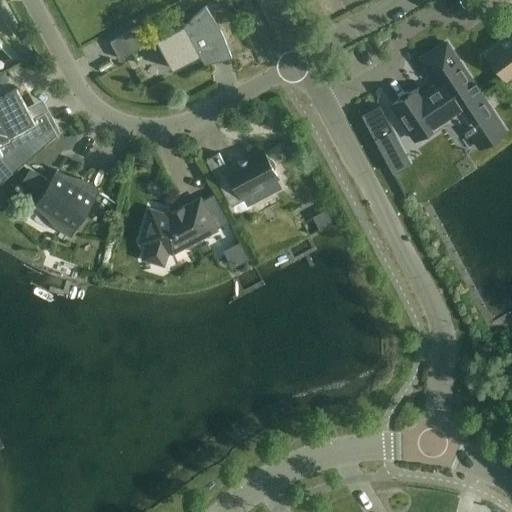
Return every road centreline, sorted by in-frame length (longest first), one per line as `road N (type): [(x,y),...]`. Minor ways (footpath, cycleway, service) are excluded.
road 1 (tertiary): [(429,441),(440,340),(325,102)]
road 2 (residential): [(298,62),(183,122),(125,123),(84,97),(31,0)]
road 3 (tertiary): [(429,441),(341,452),(250,490),(227,511)]
road 4 (residential): [(325,102),(392,63),(400,32),(427,16),(466,21),(495,0)]
road 5 (residential): [(406,0),(298,62)]
